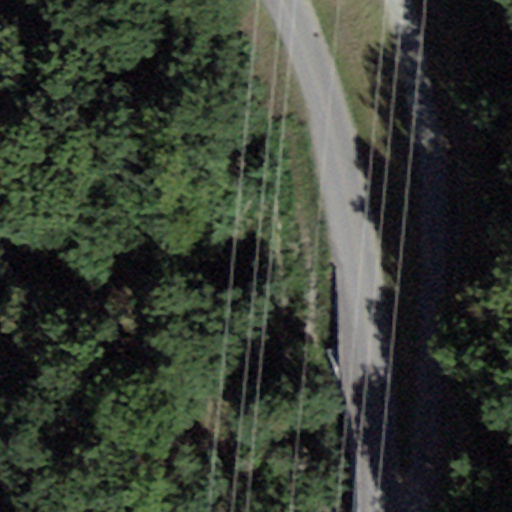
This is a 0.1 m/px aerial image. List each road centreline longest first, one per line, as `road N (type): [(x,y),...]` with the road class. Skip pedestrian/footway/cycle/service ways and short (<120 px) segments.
road 1 (unclassified): [(382,511),(362,253),(325,111),(276,0)]
road 2 (track): [(402,511),(425,401),(404,79),(373,0)]
